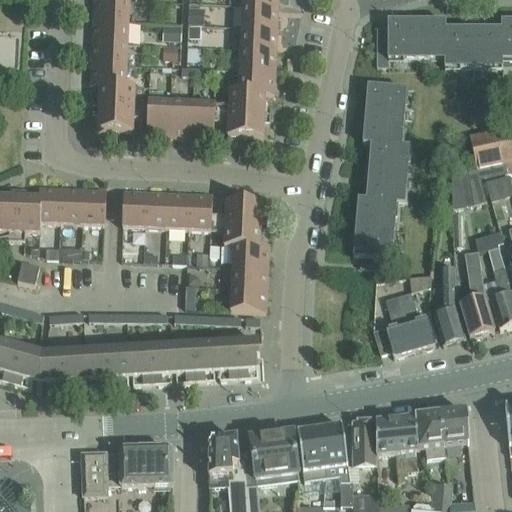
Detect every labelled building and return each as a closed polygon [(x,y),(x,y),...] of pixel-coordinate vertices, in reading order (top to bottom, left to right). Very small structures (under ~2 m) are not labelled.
[(278,11),(278,0),(243,0),(243,10),(278,11)] [(130,26),(130,4),(94,3),(93,25),(130,26)] [(277,33),(278,11),(243,10),(242,32),(277,33)] [(406,36),(406,24),(389,25),(389,33),(389,63),(417,63),(417,30),(410,30),(410,35),(406,36)] [(445,63),(446,32),(446,25),(428,24),(428,35),(424,36),(424,30),(417,30),(417,63),(445,63)] [(511,63),(511,24),(502,25),(502,33),(502,64),(511,63)] [(129,48),(130,26),(93,25),(92,47),(129,48)] [(276,55),(277,33),(242,32),(241,54),(276,55)] [(389,63),(389,33),(377,32),(377,71),(389,71),(389,63)] [(474,71),(474,38),(467,38),(467,44),(463,44),(462,33),(446,32),(445,63),(445,71),(474,71)] [(502,64),(502,33),(485,32),(485,44),(481,44),(481,38),(474,38),(474,71),(502,71),(502,64)] [(128,69),(129,48),(92,47),(91,68),(128,69)] [(163,51),(162,62),(162,70),(172,71),(173,62),(181,62),(181,51),(163,51)] [(187,66),(196,66),(196,53),(187,53),(187,66)] [(275,76),(276,55),(241,54),(240,75),(275,76)] [(128,89),(128,69),(91,68),(90,91),(99,91),(128,92),(128,89)] [(150,80),(172,81),(172,72),(151,71),(150,80)] [(200,73),(183,72),(182,81),(199,81),(200,73)] [(216,73),(200,73),(199,81),(216,82),(216,73)] [(274,99),(275,76),(240,75),(240,94),(240,97),(265,98),(274,99)] [(144,90),(135,89),(128,89),(128,92),(99,91),(99,109),(93,109),(93,111),(143,114),(144,90)] [(408,93),(388,91),(368,90),(367,107),(378,108),(377,112),(372,112),(372,119),(405,122),(408,93)] [(265,116),(265,98),(240,97),(240,94),(231,94),(230,107),(220,106),(220,116),(270,118),(270,116),(265,116)] [(149,105),(147,141),(169,142),(171,106),(149,105)] [(171,106),(169,142),(192,143),(193,107),(171,106)] [(193,107),(192,143),(214,144),(215,108),(193,107)] [(143,122),(143,114),(93,111),(93,114),(98,114),(98,134),(133,136),(134,121),(143,122)] [(270,122),(270,118),(220,116),(219,125),(228,125),(228,140),(264,141),(264,122),(270,122)] [(403,150),(405,122),(372,119),(371,126),(376,126),(376,130),(365,129),(363,147),(371,148),(403,150)] [(504,167),(511,165),(511,130),(470,140),(477,173),(504,167)] [(410,151),(403,150),(371,148),(370,164),(381,165),(381,169),(375,169),(375,177),(408,180),(410,151)] [(506,177),(504,167),(477,173),(479,182),(506,177)] [(486,206),(479,182),(477,173),(468,175),(473,209),(486,206)] [(473,209),(468,175),(452,179),(453,214),(473,209)] [(405,208),(408,180),(375,177),(374,183),(379,184),(379,188),(368,187),(366,203),(398,207),(405,208)] [(62,229),(63,193),(40,192),(39,201),(41,201),(40,228),(41,228),(62,229)] [(83,230),(84,194),(63,193),(62,229),(83,230)] [(106,195),(84,194),(83,230),(105,230),(106,195)] [(18,246),(20,195),(16,195),(16,201),(0,199),(0,235),(9,236),(9,245),(18,246)] [(41,201),(39,201),(22,201),(22,195),(20,195),(18,246),(25,246),(26,237),(40,237),(41,228),(40,228),(41,201)] [(146,232),(147,197),(124,196),(123,231),(146,232)] [(168,233),(169,198),(147,197),(146,232),(168,233)] [(190,234),(191,199),(169,198),(168,233),(190,234)] [(211,235),(213,200),(191,199),(190,234),(211,235)] [(395,235),(398,207),(366,203),(358,203),(357,221),(368,221),(367,225),(362,225),(362,232),(395,235)] [(262,207),(226,205),(226,219),(217,219),(216,227),(267,229),(267,227),(261,226),(262,207)] [(267,232),(267,229),(216,227),(216,235),(227,235),(226,251),(236,251),(236,249),(260,250),(261,232),(267,232)] [(393,263),(395,235),(362,232),(361,239),(367,240),(366,244),(355,243),(354,260),(362,261),(393,263)] [(269,250),(260,250),(236,249),(236,251),(235,271),(268,272),(269,250)] [(145,267),(145,257),(146,253),(122,252),(122,266),(145,267)] [(511,331),(511,295),(505,273),(500,252),(488,255),(494,277),(501,301),(491,304),(500,335),(511,331)] [(159,258),(145,257),(145,267),(158,268),(159,258)] [(495,335),(489,316),(485,302),(480,277),(478,257),(464,258),(467,278),(472,305),(460,308),(470,343),(495,335)] [(174,267),(188,268),(188,259),(174,258),(174,267)] [(400,263),(393,263),(362,261),(361,272),(399,275),(400,263)] [(22,267),(18,286),(36,290),(40,272),(22,267)] [(267,295),(268,272),(235,271),(234,294),(267,295)] [(466,344),(460,324),(456,310),(455,287),(455,272),(442,272),(443,288),(444,316),(435,318),(444,350),(466,344)] [(409,281),(412,296),(432,292),(429,276),(409,281)] [(186,313),(196,313),(197,291),(187,291),(186,313)] [(267,317),(267,295),(234,294),(233,315),(267,317)] [(436,350),(430,331),(427,321),(419,323),(412,298),(399,301),(415,356),(436,350)] [(415,356),(399,301),(387,305),(394,330),(374,336),(381,360),(392,357),(394,362),(415,356)] [(18,320),(20,313),(8,309),(6,317),(18,320)] [(30,324),(32,316),(20,313),(18,320),(30,324)] [(42,327),(44,319),(32,316),(30,324),(42,327)] [(103,326),(103,318),(90,317),(90,326),(103,326)] [(85,325),(85,318),(73,319),(74,326),(85,325)] [(116,326),(116,318),(103,318),(103,326),(116,326)] [(129,326),(129,318),(116,318),(116,326),(129,326)] [(142,326),(142,318),(129,318),(129,326),(142,326)] [(155,327),(155,318),(142,318),(142,326),(155,327)] [(168,327),(168,318),(155,318),(155,327),(168,327)] [(62,327),(62,319),(50,320),(51,328),(62,327)] [(74,326),(73,319),(62,319),(62,327),(74,326)] [(190,327),(190,319),(177,319),(176,327),(190,327)] [(203,328),(203,320),(190,319),(190,327),(203,328)] [(216,328),(217,320),(203,320),(203,328),(216,328)] [(230,329),(230,321),(217,320),(216,328),(230,329)] [(243,322),(230,321),(230,329),(243,329),(243,322)] [(248,329),(261,330),(261,323),(248,322),(248,329)] [(260,364),(259,346),(45,359),(43,359),(41,358),(0,347),(0,385),(31,394),(35,377),(41,378),(46,378),(47,396),(264,383),(263,364),(260,364)] [(441,418),(445,452),(469,449),(466,414),(465,415),(441,418)] [(445,452),(441,418),(416,421),(418,455),(427,454),(428,463),(445,461),(445,452)] [(414,455),(413,424),(411,425),(411,422),(401,423),(401,425),(389,427),(389,424),(379,425),(379,428),(376,428),(376,461),(387,460),(396,459),(398,485),(404,484),(403,480),(407,480),(407,476),(416,475),(414,455)] [(376,461),(376,428),(376,424),(352,426),(353,428),(353,471),(376,470),(376,461)] [(320,433),(327,483),(328,482),(326,473),(346,470),(346,471),(348,470),(342,429),(341,429),(341,430),(320,433)] [(327,483),(320,433),(299,436),(299,435),(297,435),(305,487),(306,486),(327,483)] [(299,480),(293,436),(250,442),(237,444),(239,465),(244,465),(247,491),(278,487),(278,482),(299,480)] [(239,465),(237,444),(237,442),(214,445),(210,450),(209,493),(228,491),(229,511),(249,511),(247,491),(244,465),(239,465)] [(108,501),(107,491),(122,490),(123,492),(173,490),(172,456),(169,453),(124,454),(120,457),(120,459),(107,459),(107,458),(82,459),(84,501),(108,501)] [(341,487),(341,511),(353,511),(353,487),(341,487)] [(435,489),(432,511),(450,511),(451,507),(453,490),(435,489)] [(379,511),(379,509),(379,499),(369,499),(369,511),(379,511)]
